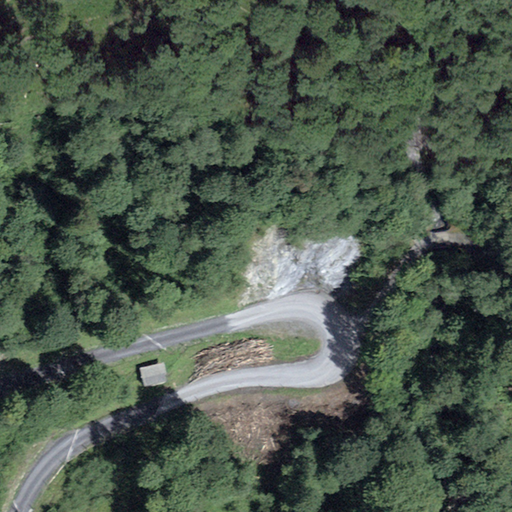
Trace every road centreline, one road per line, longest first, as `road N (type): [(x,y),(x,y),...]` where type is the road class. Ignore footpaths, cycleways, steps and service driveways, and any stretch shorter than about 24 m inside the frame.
road 1 (track): [(347,344),(330,366),(309,374),(214,382),(55,451),(15,511)]
road 2 (track): [(347,344),(327,319),(249,318),(0,391)]
road 3 (track): [(347,344),(426,241),(455,240),(511,266)]
